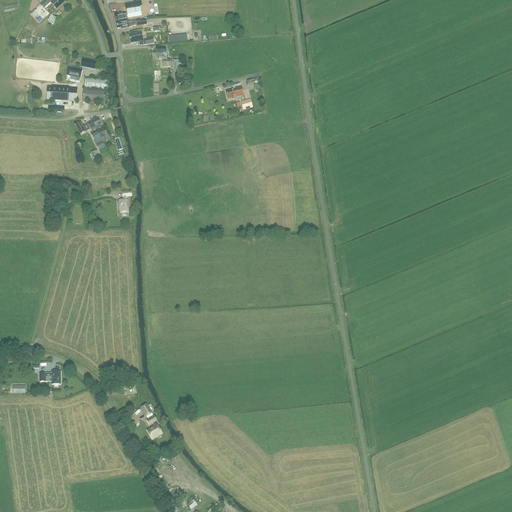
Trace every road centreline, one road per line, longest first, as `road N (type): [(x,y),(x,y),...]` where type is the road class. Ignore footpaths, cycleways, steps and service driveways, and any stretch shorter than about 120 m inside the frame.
road 1 (unclassified): [(373,511),(294,0)]
road 2 (unclassified): [(170,511),(84,373),(45,355),(0,349)]
road 3 (unknown): [(64,227),(32,353)]
